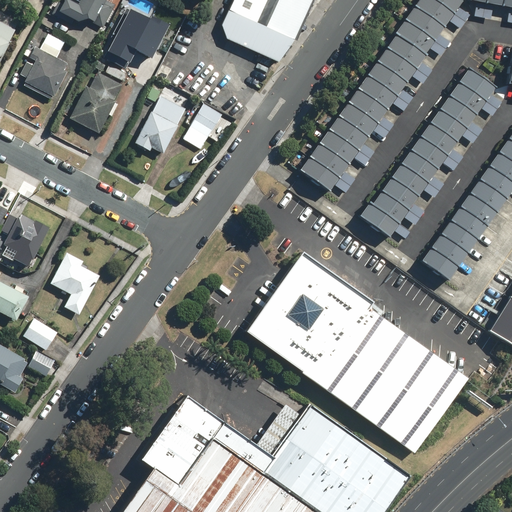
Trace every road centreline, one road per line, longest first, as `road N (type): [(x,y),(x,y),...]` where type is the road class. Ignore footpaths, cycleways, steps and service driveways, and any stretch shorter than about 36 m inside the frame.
road 1 (residential): [(0,495),(182,242)]
road 2 (residential): [(182,242),(356,0)]
road 3 (residential): [(182,242),(0,146)]
